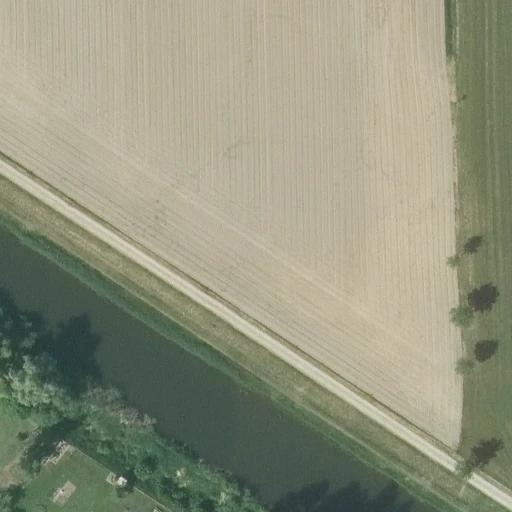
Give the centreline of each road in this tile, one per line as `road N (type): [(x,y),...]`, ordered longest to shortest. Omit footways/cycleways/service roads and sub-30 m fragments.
road 1 (track): [(511,505),(0,169)]
road 2 (track): [(0,207),(461,511)]
